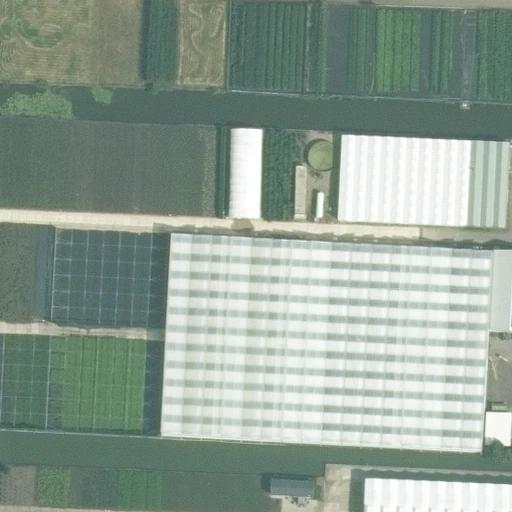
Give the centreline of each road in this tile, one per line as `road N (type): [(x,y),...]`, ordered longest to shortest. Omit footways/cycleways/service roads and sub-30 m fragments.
road 1 (track): [(0,221),(499,240)]
road 2 (track): [(419,7),(233,0)]
road 3 (track): [(152,333),(0,327)]
